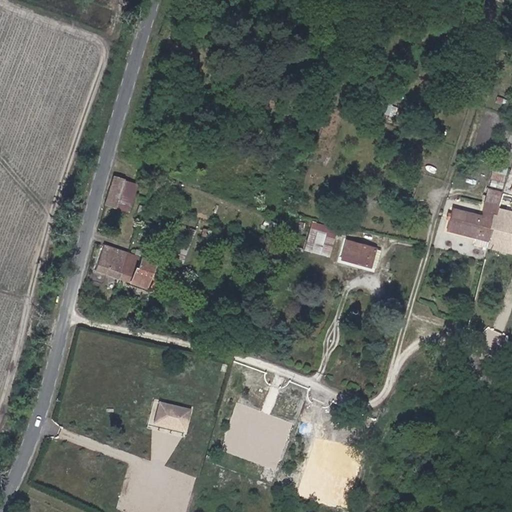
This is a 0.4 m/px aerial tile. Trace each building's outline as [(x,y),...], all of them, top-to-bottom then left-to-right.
[(491,179),(502,182),(505,175),(492,171),(491,179)] [(113,176),(105,203),(128,209),(136,185),(123,181),(123,179),(113,176)] [(501,188),(502,182),(491,179),(489,185),(501,188)] [(495,216),(498,202),(501,192),(488,189),(481,216),(452,208),(446,230),(476,238),(474,245),(486,249),(488,241),(495,216)] [(173,200),(166,219),(171,221),(179,201),(173,199),(173,200)] [(511,234),(511,220),(495,216),(488,241),(495,243),(494,249),(507,252),(511,234)] [(312,223),(305,248),(328,255),(335,229),(312,223)] [(189,228),(183,243),(189,245),(195,230),(189,228)] [(203,229),(200,238),(213,243),(216,233),(203,229)] [(346,240),(340,259),(376,269),(382,250),(346,240)] [(96,269),(119,278),(127,252),(105,244),(96,269)] [(146,282),(150,271),(153,260),(152,259),(142,256),(144,252),(136,249),(134,255),(127,252),(119,278),(144,287),(146,282)] [(146,282),(144,287),(154,290),(160,275),(150,271),(146,282)] [(165,404),(163,411),(181,417),(185,405),(178,402),(176,407),(165,404)]
